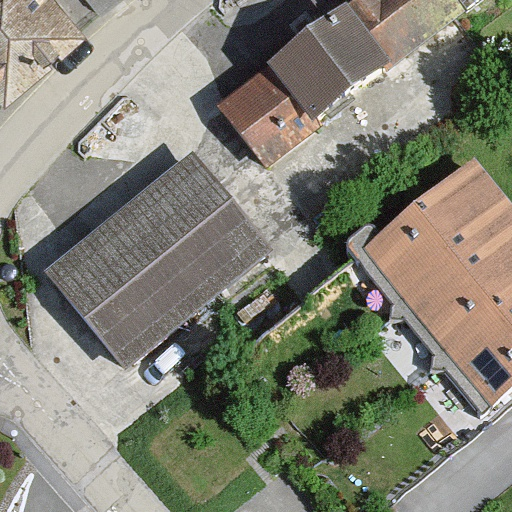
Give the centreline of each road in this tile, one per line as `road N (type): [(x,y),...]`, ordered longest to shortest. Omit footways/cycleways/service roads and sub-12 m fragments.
road 1 (residential): [(0,175),(49,116),(176,0)]
road 2 (residential): [(131,511),(0,369)]
